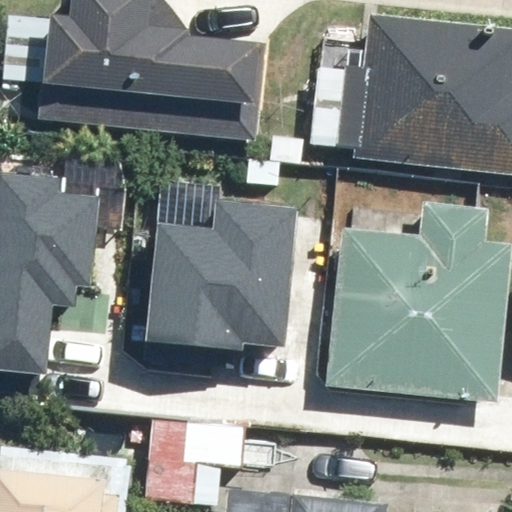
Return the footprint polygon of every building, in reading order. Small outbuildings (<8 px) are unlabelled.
[(48,25),(39,124),(261,144),(271,45),(152,34),(152,0),(79,0),(79,27),(48,25)] [(511,22),(374,10),(362,142),(511,154),(511,22)] [(0,165),(0,383),(52,387),(59,297),(82,299),(83,279),(97,280),(104,187),(62,184),(63,170),(0,165)] [(161,220),(144,355),(237,367),(241,337),(286,343),(304,204),(220,193),(215,227),(161,220)] [(350,231),(335,384),(495,399),(511,246),(350,231)] [(128,366),(58,361),(56,392),(126,397),(128,366)] [(247,469),(251,432),(155,424),(148,502),(225,509),(229,468),(247,469)] [(106,511),(109,482),(0,471),(0,511),(106,511)] [(386,511),(387,506),(233,493),(230,511),(386,511)]
